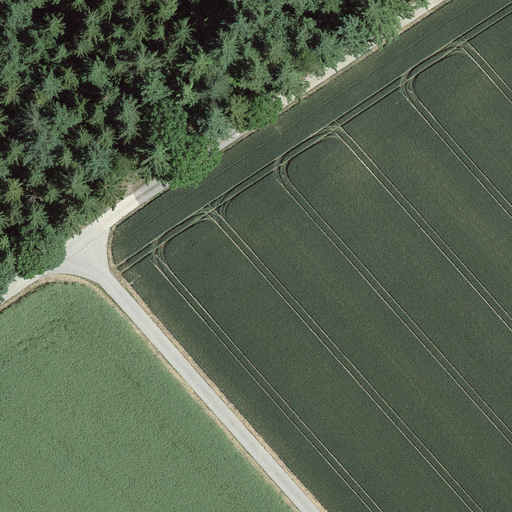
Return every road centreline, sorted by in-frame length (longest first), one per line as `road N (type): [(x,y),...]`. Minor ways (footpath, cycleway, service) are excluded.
road 1 (track): [(422,0),(243,117),(77,244)]
road 2 (track): [(77,244),(315,511)]
